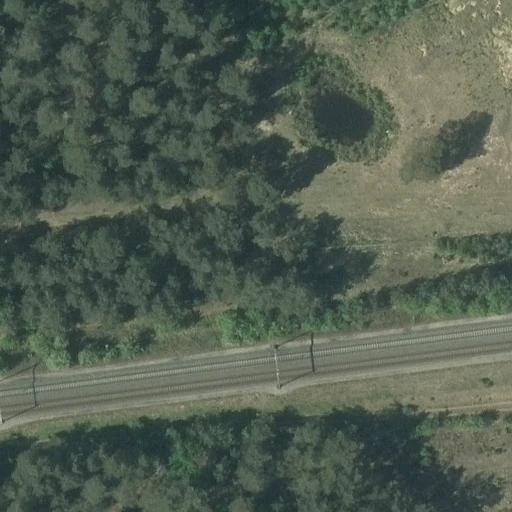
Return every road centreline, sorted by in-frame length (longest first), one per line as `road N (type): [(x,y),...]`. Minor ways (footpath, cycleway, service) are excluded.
road 1 (track): [(511,404),(230,419),(0,453)]
road 2 (track): [(251,115),(309,206),(366,211),(511,197)]
road 3 (track): [(164,511),(367,489)]
